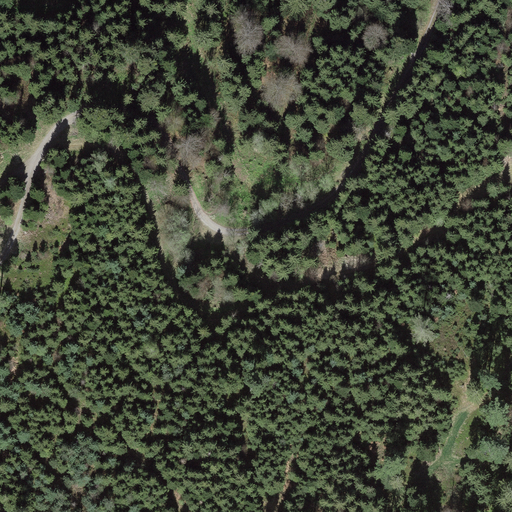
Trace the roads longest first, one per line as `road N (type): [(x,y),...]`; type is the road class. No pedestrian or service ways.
road 1 (track): [(0,263),(53,132),(87,110),(120,109),(157,124),(199,215),(216,229),(276,224),(322,204),(353,172),(439,0)]
road 2 (track): [(45,147),(94,147),(130,169),(149,202),(172,287),(192,308),(214,315),(401,256),(511,172)]
road 3 (track): [(182,0),(242,174),(263,187),(300,188),(358,163)]
road 4 (track): [(511,245),(493,279),(445,460),(404,511)]
